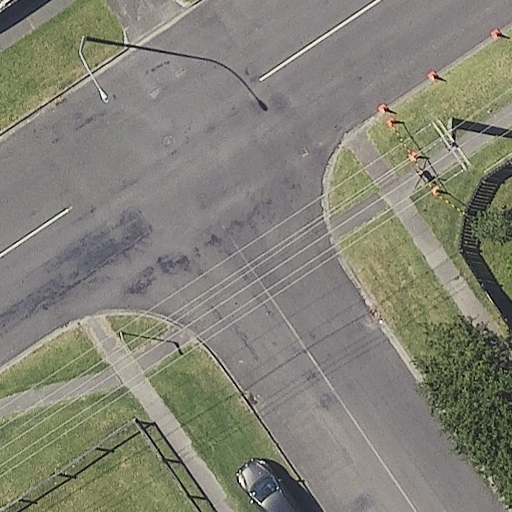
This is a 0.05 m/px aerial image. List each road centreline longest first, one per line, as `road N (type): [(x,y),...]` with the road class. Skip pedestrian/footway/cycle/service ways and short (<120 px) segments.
road 1 (residential): [(426,511),(175,142)]
road 2 (residential): [(379,0),(175,142)]
road 3 (residential): [(175,142),(0,261)]
